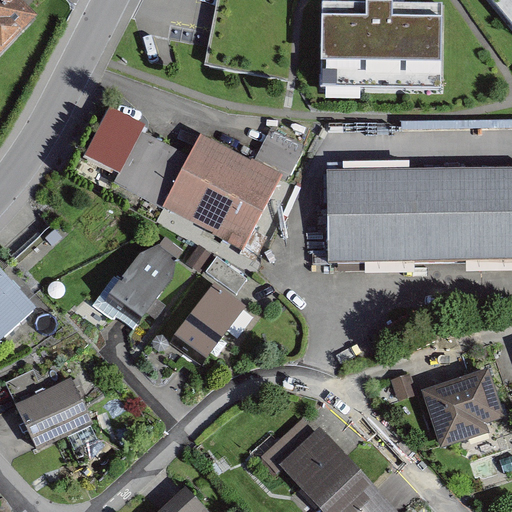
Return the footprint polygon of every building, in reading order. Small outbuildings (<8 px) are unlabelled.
[(0,0),(0,52),(33,19),(13,0),(0,0)] [(322,7),(322,76),(442,76),(442,7),(322,7)] [(185,160),(137,134),(113,179),(244,248),(279,182),(197,138),(185,160)] [(511,171),(328,174),(329,265),(511,263),(511,171)] [(186,264),(155,242),(109,308),(140,330),(186,264)] [(36,313),(0,272),(0,335),(5,340),(36,313)] [(245,304),(215,283),(171,342),(201,364),(245,304)] [(492,373),(426,396),(445,450),(489,435),(487,428),(508,420),(492,373)] [(417,400),(408,376),(393,382),(402,406),(417,400)] [(91,429),(71,382),(15,407),(36,453),(91,429)] [(313,440),(300,426),(263,458),(276,473),(279,471),(315,511),(396,511),(324,430),(313,440)] [(197,511),(181,495),(162,511),(197,511)]
